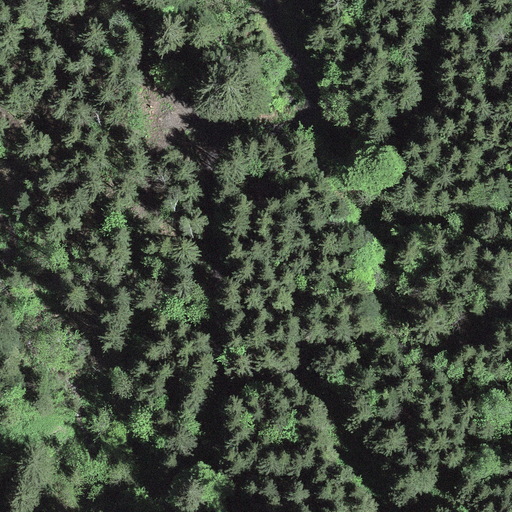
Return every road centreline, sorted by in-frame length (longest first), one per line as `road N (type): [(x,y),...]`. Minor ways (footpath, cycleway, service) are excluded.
road 1 (track): [(511,312),(445,357),(367,345),(304,357),(254,388),(222,375),(224,279),(212,156),(242,136),(305,122),(316,92),(268,0)]
road 2 (track): [(130,511),(97,476),(87,425),(135,339),(143,201),(181,127),(242,136)]
